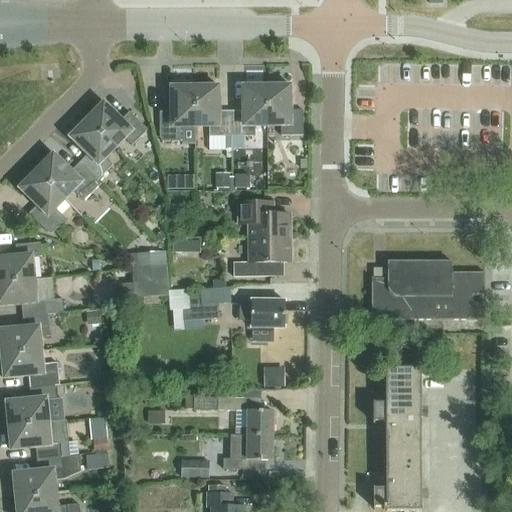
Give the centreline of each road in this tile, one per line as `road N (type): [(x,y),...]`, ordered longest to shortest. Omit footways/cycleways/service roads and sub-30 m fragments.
road 1 (residential): [(326,511),(331,211)]
road 2 (tertiary): [(95,24),(332,28)]
road 3 (residential): [(95,24),(95,76),(0,173)]
road 4 (residential): [(331,211),(332,28)]
road 5 (tertiary): [(332,28),(400,27),(511,45)]
road 6 (residential): [(511,209),(331,211)]
